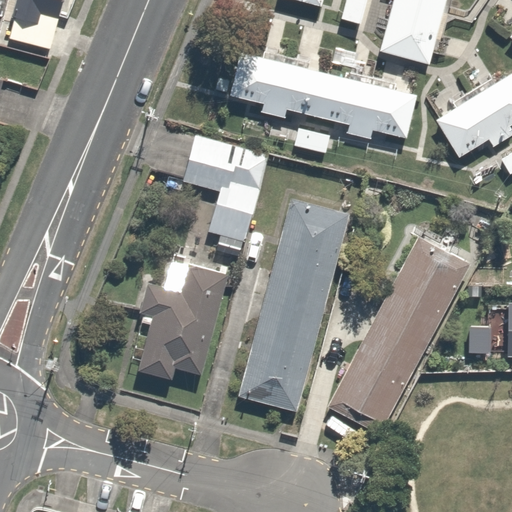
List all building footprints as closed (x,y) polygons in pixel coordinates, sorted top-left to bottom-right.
[(9,0),(2,32),(48,44),(59,0),(9,0)] [(363,0),(341,0),(338,16),(359,20),(363,0)] [(440,0),(386,0),(373,47),(423,61),(440,0)] [(511,22),(503,36),(511,41),(511,22)] [(282,108),(343,123),(341,130),(365,136),(367,129),(403,138),(414,91),(234,48),(223,94),(257,102),(255,110),(280,116),(282,108)] [(511,118),(511,66),(509,62),(427,116),(452,155),(480,137),(486,146),(511,129),(511,126),(508,120),(511,118)] [(329,133),(290,125),(286,142),(326,150),(329,133)] [(240,242),(264,153),(265,151),(189,131),(176,177),(209,186),(197,230),(240,242)] [(511,166),(511,146),(496,154),(503,170),(511,166)] [(347,208),(286,191),(232,391),(294,407),(347,208)] [(462,257),(406,231),(324,406),(380,432),(462,257)] [(192,368),(218,270),(178,259),(170,289),(142,281),(133,314),(145,317),(133,363),(171,373),(174,363),(192,368)] [(511,293),(499,293),(496,350),(511,350),(511,293)]
